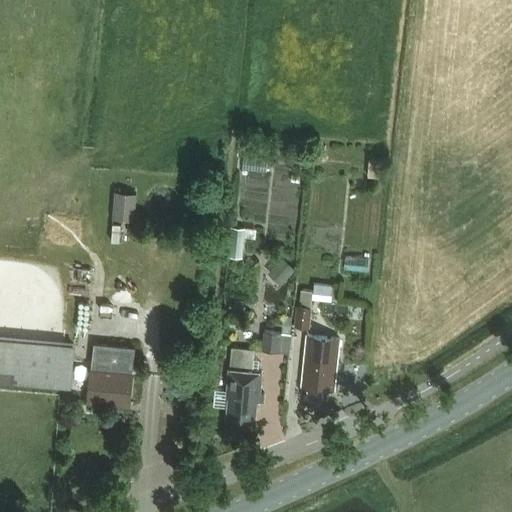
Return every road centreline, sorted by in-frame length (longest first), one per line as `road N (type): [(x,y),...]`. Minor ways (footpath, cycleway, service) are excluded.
road 1 (secondary): [(239,511),(400,437),(511,372)]
road 2 (residential): [(401,403),(128,511)]
